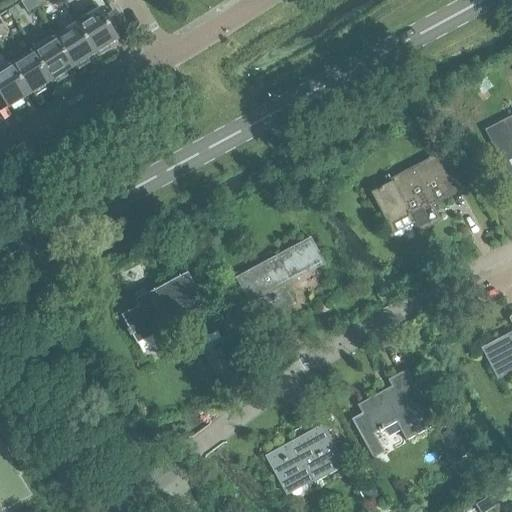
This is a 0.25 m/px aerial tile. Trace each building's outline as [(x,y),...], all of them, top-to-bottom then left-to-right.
[(39,6),(34,0),(26,0),(22,3),(28,13),(39,6)] [(100,10),(77,24),(96,54),(119,40),(100,10)] [(11,13),(3,18),(11,31),(18,26),(11,13)] [(77,24),(56,37),(75,68),(96,54),(77,24)] [(56,37),(34,51),(53,81),(75,68),(56,37)] [(34,51),(13,65),(32,95),(53,81),(34,51)] [(32,95),(13,65),(0,72),(0,94),(9,109),(32,95)] [(427,125),(439,119),(432,105),(420,111),(427,125)] [(511,117),(489,130),(507,164),(511,161),(511,117)] [(431,225),(424,212),(449,200),(443,188),(458,180),(444,154),(391,181),(392,184),(374,193),(392,227),(409,218),(419,236),(420,236),(418,232),(431,225)] [(214,230),(204,235),(210,248),(220,242),(214,230)] [(240,281),(251,301),(262,295),(273,316),(295,305),(284,284),(322,264),(311,243),(240,281)] [(175,248),(163,248),(163,257),(175,257),(175,248)] [(129,328),(127,329),(130,336),(133,334),(135,339),(182,314),(197,342),(218,330),(191,279),(188,273),(136,300),(139,306),(122,315),(129,328)] [(511,336),(487,350),(499,374),(511,367),(511,336)] [(374,434),(396,422),(406,440),(437,424),(407,370),(388,380),(392,386),(358,405),(374,434)] [(266,457),(281,485),(308,471),(315,482),(345,466),(323,425),(309,433),(311,436),(295,445),(293,442),(266,457)] [(457,425),(444,435),(452,448),(466,438),(457,425)] [(361,492),(368,504),(381,497),(375,485),(361,492)] [(487,511),(502,502),(496,492),(476,505),(479,511),(487,511)]
